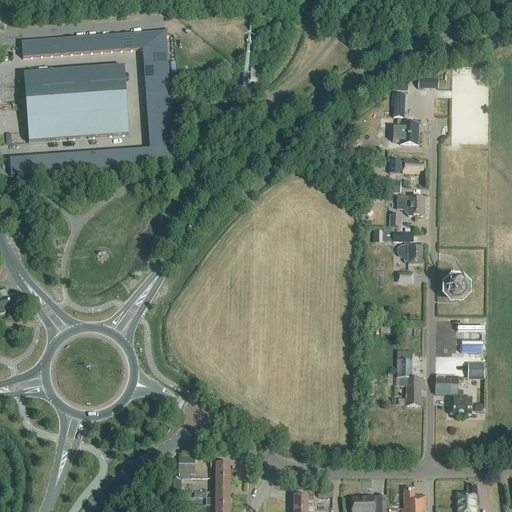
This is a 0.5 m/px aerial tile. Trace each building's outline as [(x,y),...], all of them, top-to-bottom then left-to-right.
[(29,160),(9,161),(11,177),(31,176),(175,166),(165,34),(21,44),(22,60),(142,52),(149,151),(29,160)] [(123,69),(23,76),(25,104),(28,144),(128,137),(125,97),(123,69)] [(438,90),(438,80),(419,79),(418,89),(438,90)] [(397,130),(394,130),(393,146),(418,147),(419,127),(402,126),(402,120),(403,120),(404,97),(392,96),(392,107),(394,107),(394,120),(397,120),(397,130)] [(390,162),(390,175),(399,175),(399,172),(403,173),(403,174),(419,175),(419,173),(423,173),(423,165),(413,165),(413,163),(403,162),(403,164),(400,163),(400,162),(390,162)] [(400,182),(390,182),(390,194),(400,195),(400,182)] [(398,199),(397,211),(404,212),(404,213),(406,215),(408,215),(408,218),(423,218),(424,199),(398,199)] [(390,217),(389,229),(400,230),(400,217),(390,217)] [(374,245),(384,245),(384,233),(374,233),(374,245)] [(393,244),(405,244),(405,249),(401,248),(399,251),(398,254),(399,257),(401,259),(404,259),(404,264),(408,264),(408,266),(423,266),(424,247),(410,246),(410,244),(413,244),(414,235),(393,235),(393,244)] [(398,283),(412,283),(412,275),(398,275),(398,283)] [(465,290),(460,284),(453,284),(447,290),(447,297),(453,302),(459,302),(465,297),(465,290)] [(3,292),(0,293),(0,315),(5,314),(4,311),(14,308),(11,297),(7,298),(5,294),(3,292)] [(484,361),(484,351),(470,352),(470,362),(484,361)] [(411,353),(396,353),(396,362),(396,380),(404,380),(404,388),(406,388),(406,407),(420,407),(420,391),(422,391),(422,380),(411,380),(411,362),(411,353)] [(484,365),(467,365),(467,382),(484,382),(484,365)] [(471,417),(471,405),(469,405),(469,400),(462,400),(462,393),(457,393),(457,379),(436,378),(435,396),(450,397),(450,416),(471,417)] [(365,396),(373,396),(373,383),(365,383),(365,396)] [(483,406),(476,405),(476,408),(475,408),(475,414),(483,414),(483,406)] [(166,437),(170,431),(163,426),(159,432),(166,437)] [(178,459),(178,475),(179,475),(179,478),(182,480),(190,480),(190,475),(194,475),(194,459),(178,459)] [(210,464),(210,469),(216,469),(216,480),(230,480),(230,466),(218,466),(218,464),(210,464)] [(216,480),(216,494),(229,494),(230,480),(216,480)] [(468,494),(456,494),(456,511),(477,511),(478,508),(477,508),(476,488),(467,488),(468,494)] [(330,499),(330,491),(318,491),(318,499),(330,499)] [(425,511),(426,498),(414,498),(414,491),(404,491),(404,505),(404,511),(401,511),(425,511)] [(216,494),(216,501),(209,501),(208,508),(216,508),(216,507),(229,508),(229,494),(216,494)] [(307,511),(308,502),(313,502),(313,496),(306,496),(306,498),(294,498),(293,511),(307,511)] [(386,511),(386,498),(377,499),(360,499),(360,500),(352,500),(351,511),(386,511)]
